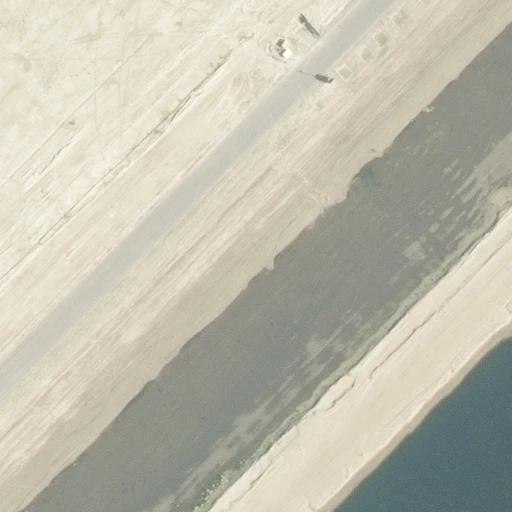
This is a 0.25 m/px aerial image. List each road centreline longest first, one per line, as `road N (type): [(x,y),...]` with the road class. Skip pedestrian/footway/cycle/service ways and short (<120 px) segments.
road 1 (unclassified): [(0,433),(430,0)]
road 2 (unclassified): [(337,0),(0,334)]
